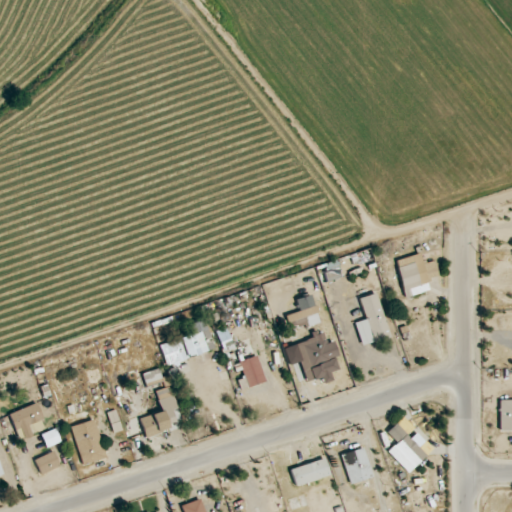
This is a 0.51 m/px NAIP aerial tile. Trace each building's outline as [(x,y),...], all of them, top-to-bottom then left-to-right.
[(403,298),(429,290),(426,279),(438,276),(434,260),(423,264),(420,253),(393,261),(403,298)] [(358,298),(364,320),(354,322),(360,346),(389,339),(377,293),(358,298)] [(246,302),(261,346),(270,343),(255,299),(246,302)] [(166,365),(214,351),(204,320),(190,325),(193,335),(160,345),(166,365)] [(222,347),(231,344),(227,328),(217,331),(222,347)] [(263,384),(253,345),(243,348),(245,358),(239,359),(246,388),(263,384)] [(118,377),(152,365),(146,349),(112,362),(118,377)] [(142,375),(146,386),(161,381),(157,369),(142,375)] [(144,435),(180,427),(170,387),(155,391),(160,413),(140,418),(144,435)] [(511,399),(498,400),(499,431),(511,430),(511,399)] [(18,440),(46,429),(36,404),(9,415),(18,440)] [(71,426),(80,465),(105,459),(95,420),(71,426)] [(387,451),(407,473),(426,456),(418,447),(424,441),(416,433),(410,438),(396,423),(386,432),(396,443),(387,451)] [(41,435),(46,448),(61,442),(55,429),(41,435)] [(340,455),(350,485),(373,478),(363,448),(340,455)] [(60,466),(53,452),(34,460),(41,475),(60,466)] [(329,477),(324,459),(290,469),(295,487),(329,477)]
